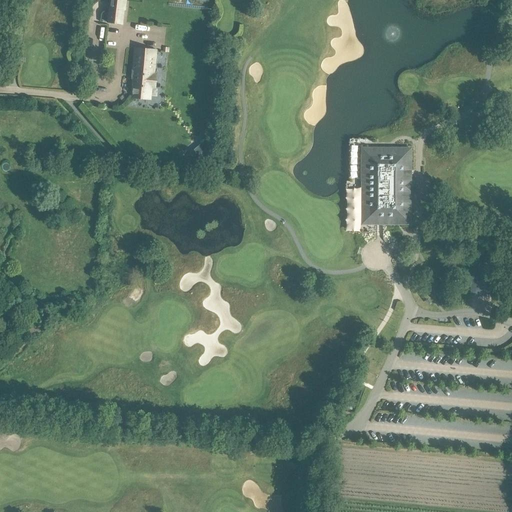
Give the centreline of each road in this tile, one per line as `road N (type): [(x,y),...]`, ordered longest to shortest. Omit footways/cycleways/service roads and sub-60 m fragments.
road 1 (unclassified): [(0,412),(338,444),(361,427),(407,327),(410,305),(381,258)]
road 2 (unknown): [(403,291),(414,237),(353,268),(312,267),(239,174),(124,159),(65,96)]
road 3 (unknown): [(0,90),(99,95),(116,39),(146,37)]
